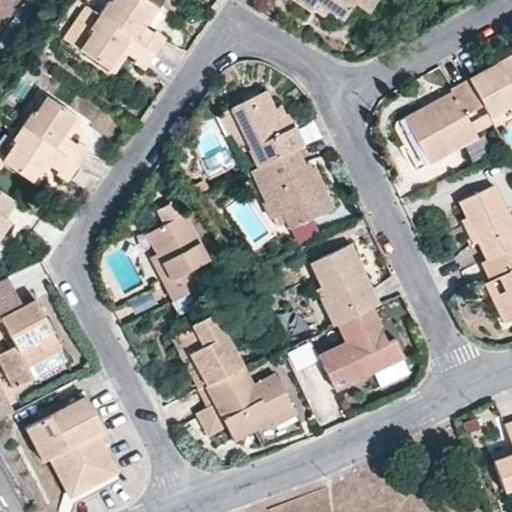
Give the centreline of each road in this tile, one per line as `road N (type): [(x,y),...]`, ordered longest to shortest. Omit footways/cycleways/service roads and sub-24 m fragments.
road 1 (residential): [(136,392),(75,265),(80,238),(219,45),(259,34),(344,91)]
road 2 (residential): [(344,91),(348,123),(469,383)]
road 3 (residential): [(186,503),(469,383)]
road 4 (residential): [(344,91),(511,0)]
